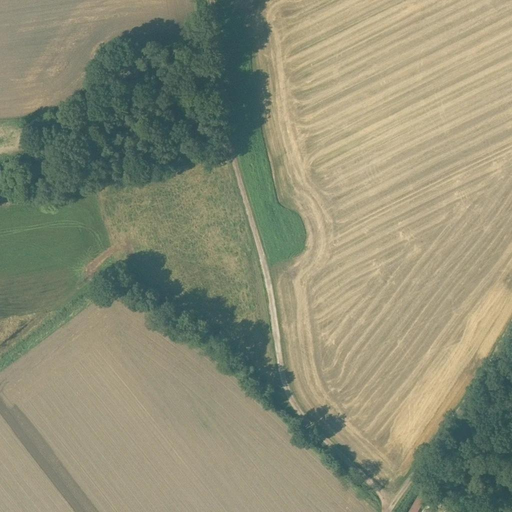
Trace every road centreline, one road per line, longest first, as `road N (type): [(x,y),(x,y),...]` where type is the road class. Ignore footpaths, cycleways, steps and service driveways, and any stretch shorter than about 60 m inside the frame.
road 1 (track): [(388,511),(295,409),(283,379),(267,275),(229,148),(212,0)]
road 2 (track): [(511,324),(388,511)]
